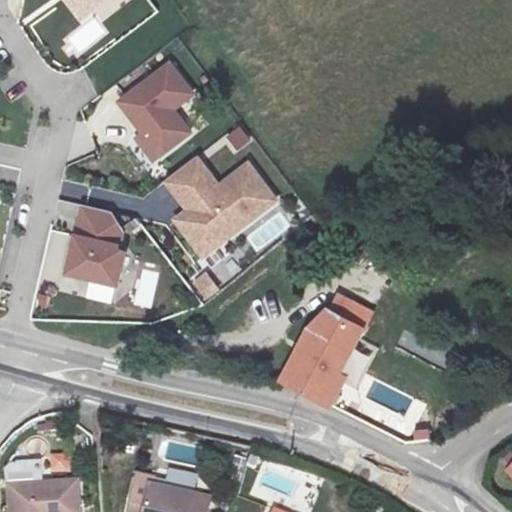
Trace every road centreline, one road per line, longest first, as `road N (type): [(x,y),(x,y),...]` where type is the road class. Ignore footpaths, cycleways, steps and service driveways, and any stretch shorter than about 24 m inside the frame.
road 1 (tertiary): [(422,487),(304,430),(10,355)]
road 2 (residential): [(0,19),(65,107),(10,355)]
